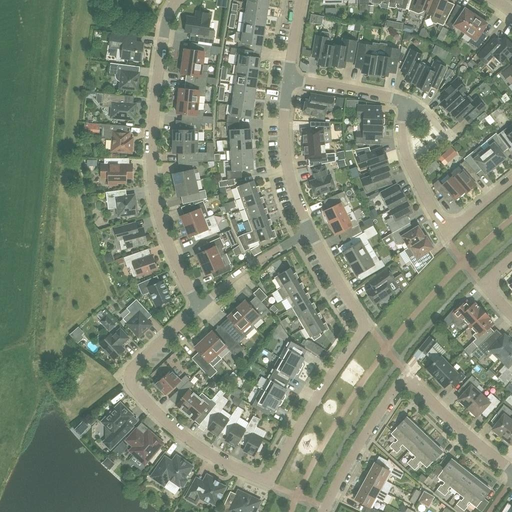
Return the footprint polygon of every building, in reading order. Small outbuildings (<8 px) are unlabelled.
[(389,0),(389,2),(388,6),(395,8),(396,7),(397,8),(406,10),(408,0),(389,0)] [(410,0),(408,10),(418,15),(423,13),(424,11),(427,13),(428,13),(432,0),(418,0),(417,0),(410,0)] [(427,13),(427,14),(431,16),(430,17),(432,22),(443,26),(450,14),(443,11),(447,1),(445,0),(432,0),(428,13),(427,13)] [(268,6),(248,3),(246,13),(267,16),(268,6)] [(454,11),(446,25),(452,29),(453,26),(465,33),(476,16),(465,8),(460,15),(454,11)] [(196,19),(188,17),(186,32),(200,34),(199,42),(213,44),(215,32),(208,31),(210,20),(208,19),(209,14),(197,13),(196,19)] [(267,16),(246,13),(245,23),(265,26),(267,16)] [(311,14),(309,23),(316,24),(322,25),(323,17),(317,16),(311,14)] [(488,23),(476,16),(465,33),(472,38),(468,43),(478,49),(486,37),(481,33),(488,23)] [(386,21),(385,27),(402,30),(403,24),(386,21)] [(265,26),(245,23),(243,33),(264,36),(265,26)] [(404,25),(402,30),(412,33),(413,30),(412,29),(409,28),(408,28),(407,26),(404,25)] [(442,26),(436,40),(442,43),(448,29),(442,26)] [(319,37),(316,36),(313,57),(319,58),(318,65),(320,65),(321,67),(325,68),(327,66),(332,67),(332,66),(331,65),(335,47),(334,47),(328,45),(330,35),(328,33),(322,32),(320,33),(319,37)] [(111,43),(110,48),(117,49),(116,60),(122,61),(123,58),(132,60),(133,60),(133,61),(134,61),(135,61),(135,62),(136,62),(137,62),(138,62),(138,61),(139,61),(140,61),(141,61),(141,60),(141,59),(142,59),(142,58),(142,57),(143,57),(143,56),(143,55),(142,55),(142,54),(142,53),(143,44),(136,43),(123,41),(124,34),(112,33),(111,43)] [(242,43),(239,43),(238,49),(250,50),(250,45),(262,47),(264,36),(243,33),(242,43)] [(493,40),(477,56),(483,61),(486,64),(493,71),(501,62),(506,57),(507,58),(509,58),(511,55),(511,53),(511,52),(511,51),(511,45),(505,38),(500,43),(495,38),(493,40)] [(342,46),(335,45),(335,47),(331,65),(332,66),(336,66),(337,68),(341,69),(343,67),(344,68),(345,61),(352,62),(356,41),(343,39),(342,46)] [(182,52),(181,58),(183,59),(183,62),(203,64),(204,57),(210,58),(212,46),(191,43),(190,50),(184,49),(184,51),(182,52)] [(357,57),(355,67),(362,69),(362,73),(363,73),(363,74),(363,75),(363,76),(364,76),(365,77),(366,77),(367,77),(367,76),(368,76),(368,75),(369,75),(369,74),(374,75),(378,56),(380,44),(373,43),(372,46),(360,44),(357,57)] [(378,56),(374,75),(375,75),(375,74),(380,75),(380,76),(380,77),(381,78),(382,78),(382,79),(383,79),(384,79),(385,78),(386,78),(386,77),(386,76),(387,76),(388,72),(395,73),(397,63),(399,49),(386,47),(387,44),(380,43),(380,44),(378,56)] [(435,46),(432,53),(445,59),(448,52),(435,46)] [(303,47),(302,54),(310,56),(311,51),(306,50),(306,48),(303,47)] [(261,58),(249,56),(250,50),(238,49),(237,55),(235,54),(233,64),(238,65),(259,68),(261,58)] [(423,55),(411,50),(401,71),(408,74),(405,80),(416,85),(416,86),(426,64),(420,61),(423,55)] [(182,64),(181,65),(180,70),(181,72),(181,74),(195,76),(194,83),(206,84),(208,72),(202,71),(203,64),(183,62),(182,64)] [(426,64),(416,86),(428,91),(430,86),(436,89),(447,68),(435,62),(432,68),(426,65),(427,64),(426,64)] [(119,88),(137,90),(138,77),(134,76),(132,73),(133,66),(110,63),(109,74),(116,75),(116,77),(116,79),(117,80),(118,81),(119,82),(119,88)] [(238,65),(237,75),(258,78),(259,68),(238,65)] [(511,65),(502,74),(510,84),(511,82),(511,65)] [(258,78),(237,75),(235,85),(256,88),(258,78)] [(457,79),(447,88),(441,94),(445,99),(441,104),(442,105),(442,107),(442,108),(443,110),(445,110),(447,110),(450,113),(469,96),(468,96),(467,97),(463,92),(466,89),(457,79)] [(177,92),(177,98),(178,99),(178,101),(198,103),(199,96),(205,96),(206,84),(194,83),(194,90),(179,89),(179,91),(177,92)] [(235,85),(234,95),(255,98),(256,88),(235,85)] [(103,93),(102,105),(112,106),(111,117),(121,118),(122,119),(127,120),(127,119),(134,120),(136,105),(128,104),(126,102),(127,96),(103,93)] [(306,100),(304,114),(317,116),(317,118),(324,119),(326,109),(332,110),(334,98),(311,94),(310,101),(306,100)] [(255,98),(234,95),(233,106),(253,109),(255,98)] [(469,96),(450,113),(451,112),(454,115),(453,117),(454,119),(455,120),(457,120),(458,120),(460,122),(464,118),(469,123),(485,108),(476,98),(473,101),(469,96)] [(176,104),(175,110),(177,111),(177,113),(191,115),(190,122),(201,123),(202,123),(203,111),(197,110),(198,103),(178,101),(178,103),(176,104)] [(228,115),(226,123),(239,123),(240,117),(252,119),(253,109),(233,106),(231,116),(228,115)] [(381,106),(357,106),(357,117),(364,117),(363,125),(383,126),(383,113),(381,113),(381,106)] [(485,113),(477,118),(481,122),(488,116),(485,113)] [(309,128),(301,128),(302,137),(304,136),(304,145),(324,143),(323,132),(331,131),(330,123),(311,122),(311,130),(309,130),(309,128)] [(129,138),(130,133),(127,132),(118,132),(119,125),(102,124),(99,124),(85,123),(84,132),(98,133),(99,128),(102,128),(101,138),(112,139),(111,152),(132,153),(132,144),(133,143),(133,138),(129,138)] [(239,123),(226,123),(227,130),(230,130),(231,140),(254,139),(253,133),(251,133),(251,129),(239,129),(239,123)] [(356,131),(356,143),(379,144),(380,138),(382,138),(383,126),(363,125),(363,132),(356,131)] [(175,135),(174,135),(173,142),(198,142),(198,132),(194,132),(194,131),(175,131),(175,135)] [(497,135),(505,146),(511,141),(511,142),(511,131),(507,136),(503,131),(497,135)] [(505,146),(497,135),(496,133),(486,141),(490,146),(484,151),(497,167),(498,166),(500,165),(502,162),(504,160),(505,159),(506,158),(501,151),(501,149),(505,146)] [(254,139),(231,140),(232,150),(252,149),(252,140),(254,140),(254,139)] [(198,153),(198,142),(173,142),(173,148),(175,148),(175,153),(196,153),(196,161),(198,161),(198,162),(208,162),(208,153),(198,153)] [(304,146),(302,147),(303,154),(305,154),(305,159),(309,159),(310,167),(336,161),(335,153),(325,154),(324,143),(304,145),(304,146)] [(484,151),(480,146),(474,151),(473,151),(464,159),(465,161),(474,171),(478,167),(480,168),(485,174),(488,173),(492,171),(495,169),(497,167),(484,151)] [(381,148),(371,152),(369,147),(354,150),(357,157),(356,157),(360,169),(370,166),(371,171),(369,171),(369,172),(389,165),(388,160),(389,159),(387,155),(385,155),(385,153),(383,154),(381,148)] [(452,147),(438,156),(443,164),(458,155),(452,147)] [(252,149),(232,150),(232,161),(253,159),(252,149)] [(104,165),(101,165),(101,178),(109,178),(109,185),(118,185),(118,183),(126,183),(126,178),(132,178),(132,165),(120,165),(120,159),(104,159),(104,165)] [(227,171),(228,180),(234,179),(242,178),(242,171),(254,170),(253,159),(232,161),(233,171),(227,171)] [(452,177),(466,193),(476,185),(470,177),(475,172),(474,171),(465,161),(459,166),(463,170),(453,178),(452,177)] [(362,180),(363,182),(366,192),(389,184),(387,178),(391,177),(391,175),(392,174),(391,170),(389,170),(387,166),(389,165),(369,172),(371,177),(362,180)] [(317,180),(316,180),(311,182),(315,195),(335,189),(330,175),(328,176),(325,166),(312,170),(315,177),(316,177),(317,180)] [(176,179),(174,179),(176,185),(196,181),(194,174),(198,173),(197,169),(175,174),(176,179)] [(438,180),(433,185),(443,197),(449,193),(455,200),(465,192),(466,193),(452,177),(442,185),(438,180)] [(222,181),(218,182),(219,188),(235,185),(234,179),(228,180),(222,181)] [(196,181),(176,185),(177,192),(179,191),(180,196),(191,194),(192,202),(207,198),(205,190),(198,192),(196,181)] [(254,181),(240,186),(236,187),(240,198),(260,191),(259,186),(258,186),(256,187),(254,181)] [(401,191),(400,191),(396,184),(380,193),(384,200),(382,200),(385,205),(388,206),(390,210),(406,201),(401,191)] [(118,197),(117,191),(106,192),(108,209),(117,208),(118,217),(138,214),(135,195),(118,197)] [(260,192),(260,191),(240,198),(244,209),(264,202),(263,197),(262,197),(260,198),(258,193),(260,192)] [(328,224),(347,215),(343,207),(347,205),(348,203),(343,192),(330,198),(334,206),(324,211),(324,214),(325,218),(326,220),(327,223),(328,224)] [(193,211),(181,216),(185,227),(204,219),(209,217),(203,201),(191,206),(193,211)] [(227,203),(223,205),(224,206),(225,208),(225,210),(229,209),(236,206),(234,201),(227,203)] [(389,216),(390,218),(385,221),(392,233),(402,228),(398,219),(412,212),(406,201),(390,210),(392,215),(389,216)] [(264,203),(264,202),(244,209),(248,220),(268,213),(267,208),(266,208),(264,209),(262,203),(264,203)] [(374,209),(367,213),(371,220),(378,216),(374,209)] [(268,213),(248,220),(252,231),(270,225),(272,224),(271,219),(270,219),(268,220),(266,214),(268,213)] [(350,238),(362,232),(356,220),(355,220),(350,222),(347,215),(328,224),(330,227),(331,229),(333,231),(334,233),(335,235),(346,230),(350,238)] [(204,219),(185,227),(189,237),(193,235),(196,241),(220,232),(216,221),(206,225),(204,219)] [(134,229),(132,224),(115,229),(117,239),(121,238),(122,242),(124,243),(126,243),(127,248),(147,243),(143,228),(136,230),(134,229)] [(256,242),(260,241),(270,237),(271,239),(276,237),(276,235),(275,230),(274,230),(272,231),(270,225),(252,231),(243,234),(246,240),(254,237),(256,242)] [(392,233),(390,234),(396,245),(401,242),(402,245),(406,242),(409,248),(426,237),(426,236),(425,237),(422,233),(423,232),(420,228),(419,228),(418,227),(406,234),(402,228),(392,233)] [(351,240),(354,246),(343,253),(345,256),(344,258),(346,261),(348,261),(349,264),(368,253),(365,248),(370,245),(367,239),(369,238),(365,232),(351,240)] [(242,246),(245,251),(250,249),(246,240),(243,234),(237,237),(242,246)] [(413,252),(407,256),(418,274),(426,265),(420,256),(433,248),(432,246),(433,245),(430,241),(429,241),(426,237),(409,248),(410,247),(413,252)] [(206,244),(209,249),(197,255),(201,265),(220,257),(217,251),(225,248),(220,238),(206,244)] [(235,255),(243,252),(241,244),(232,248),(235,255)] [(141,258),(139,252),(124,258),(127,268),(131,266),(133,272),(134,272),(136,272),(138,276),(144,274),(146,275),(151,273),(151,271),(157,269),(152,256),(143,259),(141,258)] [(356,275),(367,269),(371,274),(385,266),(381,260),(379,261),(376,256),(371,259),(368,253),(349,264),(351,267),(350,269),(352,272),(354,272),(356,275)] [(278,274),(290,266),(283,256),(272,263),(278,274)] [(222,262),(220,257),(201,265),(206,275),(218,270),(220,275),(232,270),(227,260),(222,262)] [(295,273),(293,274),(290,268),(274,278),(280,288),(296,279),(299,278),(296,272),(295,273)] [(385,302),(389,299),(389,297),(388,295),(393,291),(388,284),(394,280),(387,269),(369,282),(373,288),(367,292),(375,304),(381,300),(383,301),(385,302)] [(301,283),(299,284),(296,279),(280,288),(277,290),(283,300),(286,298),(302,289),(304,288),(304,287),(302,282),(301,282),(301,283)] [(137,285),(142,296),(150,292),(157,307),(171,301),(162,281),(151,286),(148,280),(137,285)] [(259,288),(253,293),(257,297),(261,302),(265,299),(267,297),(259,288)] [(286,298),(292,308),(295,306),(308,299),(310,298),(308,292),(307,293),(305,294),(302,289),(286,298)] [(245,301),(237,309),(250,324),(253,326),(269,310),(266,307),(261,302),(257,297),(249,304),(245,301)] [(143,332),(146,329),(147,329),(152,325),(147,320),(141,313),(145,309),(136,299),(132,304),(134,307),(129,312),(130,312),(123,319),(127,323),(126,324),(139,337),(143,333),(143,332)] [(308,299),(295,306),(292,308),(298,318),(301,316),(314,309),(316,308),(314,302),(313,303),(311,304),(308,299)] [(458,325),(464,320),(470,326),(485,313),(481,308),(480,309),(475,303),(471,307),(466,301),(449,316),(458,325)] [(234,324),(226,331),(238,343),(238,344),(255,328),(253,326),(250,324),(237,309),(228,317),(229,318),(234,324)] [(319,313),(317,314),(314,309),(301,316),(298,318),(304,328),(320,319),(322,318),(320,312),(319,313)] [(478,348),(487,338),(483,333),(492,325),(488,320),(490,318),(485,313),(470,326),(476,333),(473,336),(476,339),(473,342),(478,348)] [(109,334),(116,327),(106,316),(99,322),(109,334)] [(325,323),(323,324),(320,319),(304,328),(310,338),(312,337),(314,340),(321,336),(319,333),(323,331),(324,332),(329,329),(326,322),(325,323)] [(278,337),(283,329),(280,324),(270,336),(276,339),(278,337)] [(78,327),(70,335),(78,344),(84,338),(82,335),(84,333),(78,327)] [(110,335),(100,344),(105,350),(104,351),(104,352),(104,353),(105,353),(105,354),(106,355),(107,355),(108,355),(109,355),(114,360),(125,350),(120,345),(122,343),(123,344),(129,338),(120,329),(112,336),(110,335)] [(212,331),(204,339),(217,354),(221,358),(230,351),(235,356),(243,349),(238,344),(238,343),(226,331),(219,338),(214,332),(212,331)] [(487,338),(478,348),(472,353),(480,361),(488,353),(490,355),(493,353),(499,359),(511,344),(511,341),(511,340),(511,338),(510,337),(509,336),(507,335),(506,336),(504,334),(502,336),(495,344),(488,338),(487,338)] [(436,342),(429,336),(419,349),(426,355),(434,362),(426,369),(435,379),(450,365),(441,355),(440,356),(432,347),(436,342)] [(204,339),(195,348),(199,352),(199,353),(195,357),(199,361),(208,371),(212,367),(216,363),(221,358),(217,354),(204,339)] [(304,356),(307,350),(289,340),(279,357),(282,359),(301,370),(303,365),(302,362),(304,358),(300,356),(301,354),(304,356)] [(306,340),(306,341),(303,345),(303,346),(307,348),(311,350),(315,344),(311,341),(306,340)] [(511,344),(499,359),(505,364),(503,367),(506,370),(497,378),(505,386),(511,378),(511,344)] [(277,370),(273,368),(270,373),(281,379),(284,374),(293,379),(295,375),(298,374),(301,370),(282,359),(277,370)] [(450,365),(435,379),(444,388),(450,383),(455,387),(465,377),(460,372),(458,374),(450,365)] [(180,381),(171,371),(164,377),(161,375),(151,384),(157,391),(159,389),(165,395),(175,386),(179,390),(189,381),(190,380),(186,375),(180,381)] [(267,379),(270,380),(265,391),(283,401),(286,396),(285,393),(287,389),(280,385),(279,383),(281,379),(270,373),(267,379)] [(465,406),(467,408),(480,394),(475,389),(480,384),(472,376),(463,385),(468,389),(462,395),(458,399),(460,401),(460,403),(463,406),(465,406)] [(189,381),(179,390),(176,393),(182,398),(176,405),(185,413),(198,397),(189,389),(193,385),(189,381)] [(232,386),(227,392),(235,396),(237,392),(236,388),(232,386)] [(261,397),(258,396),(252,406),(269,416),(272,411),(274,412),(277,407),(281,406),(283,401),(265,391),(261,397)] [(475,415),(477,417),(487,406),(492,411),(500,402),(491,393),(485,399),(480,394),(467,408),(470,410),(470,412),(473,415),(475,415)] [(200,395),(198,397),(185,413),(194,421),(203,411),(207,415),(215,405),(211,401),(210,402),(200,395)] [(215,405),(207,415),(203,420),(210,425),(208,429),(217,436),(238,407),(237,407),(229,419),(219,413),(228,400),(227,399),(222,396),(215,405)] [(127,417),(131,413),(120,403),(105,419),(105,423),(114,432),(105,441),(105,444),(110,449),(133,427),(127,421),(127,417)] [(492,429),(494,431),(494,433),(498,436),(500,435),(501,437),(511,423),(511,421),(508,418),(511,413),(511,411),(504,405),(496,414),(501,418),(492,429)] [(238,407),(217,436),(218,436),(220,432),(228,436),(225,441),(235,447),(253,416),(245,429),(236,424),(244,410),(243,409),(238,407)] [(260,419),(253,416),(235,447),(238,442),(245,446),(243,451),(254,456),(257,450),(259,451),(261,446),(260,445),(263,438),(253,433),(260,419)] [(395,443),(394,442),(389,446),(393,450),(416,425),(412,421),(411,422),(406,418),(391,434),(397,440),(395,443)] [(83,421),(77,427),(81,431),(87,425),(83,421)] [(509,443),(511,444),(511,442),(511,423),(501,437),(503,438),(503,440),(507,443),(509,443)] [(421,430),(416,425),(393,450),(397,453),(401,449),(400,448),(403,445),(409,451),(424,435),(420,430),(421,430)] [(145,464),(162,444),(147,430),(142,435),(136,430),(127,441),(133,445),(129,450),(145,464)] [(411,458),(407,463),(411,467),(434,442),(430,438),(429,439),(424,435),(409,451),(415,457),(412,460),(411,458)] [(122,441),(112,452),(118,457),(128,447),(122,441)] [(411,467),(408,471),(411,473),(419,466),(418,465),(420,462),(427,468),(442,452),(438,447),(438,446),(434,442),(411,467)] [(164,457),(150,477),(164,487),(175,494),(179,487),(180,486),(183,487),(188,480),(185,478),(193,467),(176,455),(171,462),(164,457)] [(441,485),(437,490),(434,493),(438,496),(462,466),(457,462),(456,463),(451,459),(437,477),(444,483),(442,486),(441,485)] [(375,463),(370,472),(386,481),(391,472),(375,463)] [(462,466),(438,496),(442,499),(449,491),(448,490),(450,487),(457,492),(471,475),(466,471),(467,470),(462,466)] [(370,472),(365,481),(387,493),(392,484),(386,481),(370,472)] [(196,478),(185,498),(196,504),(199,498),(208,503),(209,501),(216,505),(226,487),(218,483),(219,482),(207,475),(203,482),(196,478)] [(460,500),(456,505),(460,508),(481,481),(476,478),(475,478),(471,475),(457,492),(463,498),(461,501),(460,500)] [(370,496),(377,499),(382,502),(387,493),(365,481),(360,490),(370,496)] [(486,485),(481,481),(460,508),(464,511),(468,506),(467,505),(469,502),(476,508),(490,490),(485,486),(486,485)] [(377,499),(370,496),(360,490),(355,500),(372,508),(377,499)] [(258,510),(257,508),(260,501),(238,491),(236,494),(231,505),(225,502),(220,511),(257,511),(258,511),(258,510)] [(424,492),(419,501),(428,507),(434,497),(424,492)]
